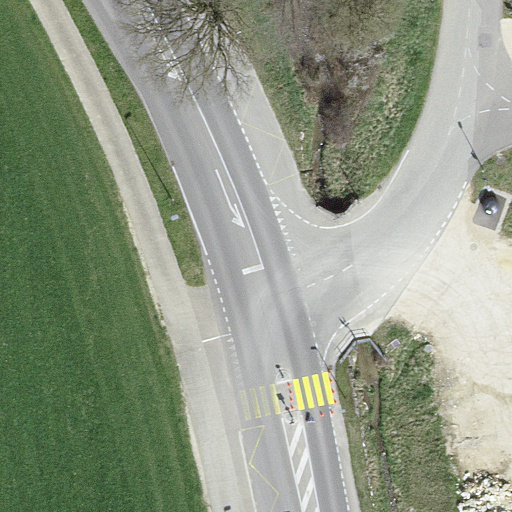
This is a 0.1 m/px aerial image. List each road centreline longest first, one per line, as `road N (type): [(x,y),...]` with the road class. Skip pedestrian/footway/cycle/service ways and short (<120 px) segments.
road 1 (track): [(46,0),(145,214),(187,343),(268,326)]
road 2 (secondary): [(132,0),(214,169),(261,300)]
road 3 (residential): [(458,93),(429,182),(386,242),(367,258),(261,300)]
road 4 (secondary): [(261,300),(310,511)]
road 5 (track): [(187,343),(227,511)]
